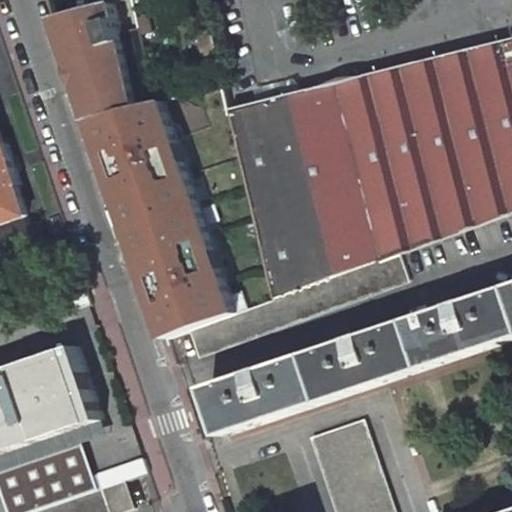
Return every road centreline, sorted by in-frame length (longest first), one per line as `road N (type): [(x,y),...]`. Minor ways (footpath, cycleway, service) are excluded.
road 1 (residential): [(196,511),(22,0)]
road 2 (unknown): [(204,454),(372,402),(383,413),(415,511)]
